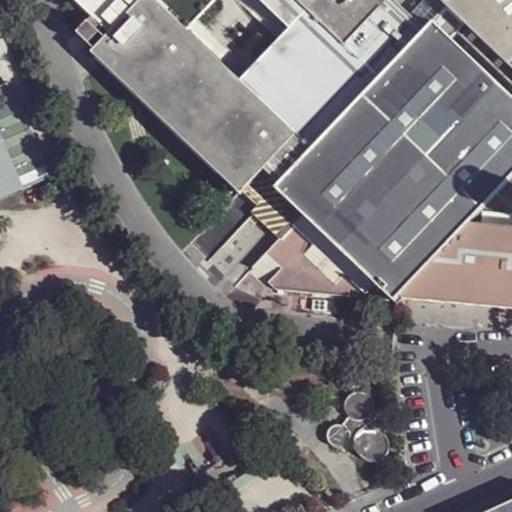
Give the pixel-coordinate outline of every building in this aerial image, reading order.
[(65,0),(105,38),(86,58),(239,203),(263,177),(279,192),(430,34),(412,17),(426,3),(422,0),(65,0)] [(511,0),(435,0),(471,35),(464,41),(511,86),(511,0)] [(430,34),(279,192),(396,302),(511,181),(511,99),(434,25),(430,34)] [(56,172),(15,80),(0,87),(0,134),(24,188),(56,172)] [(396,302),(279,192),(277,194),(302,218),(252,271),(274,292),(347,297),(344,314),(372,315),(373,299),(396,302)] [(511,246),(511,247),(511,241),(511,230),(504,229),(472,226),(404,298),(511,308),(511,246)]
